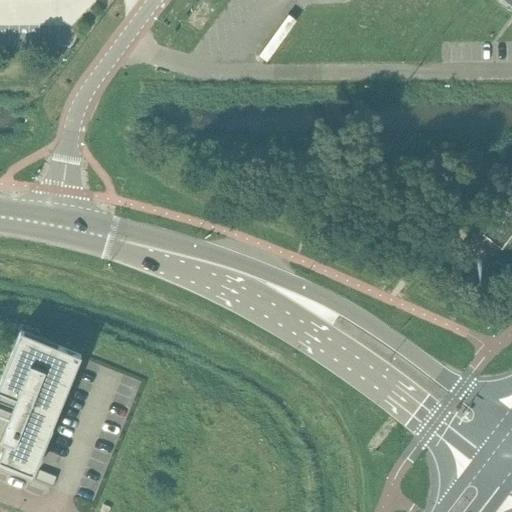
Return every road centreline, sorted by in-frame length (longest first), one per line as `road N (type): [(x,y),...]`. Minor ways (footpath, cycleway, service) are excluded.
road 1 (unclassified): [(511,420),(346,311),(246,277)]
road 2 (unclassified): [(246,277),(480,462)]
road 3 (unclassified): [(57,226),(80,103),(153,0)]
road 4 (unclassified): [(246,277),(57,226)]
